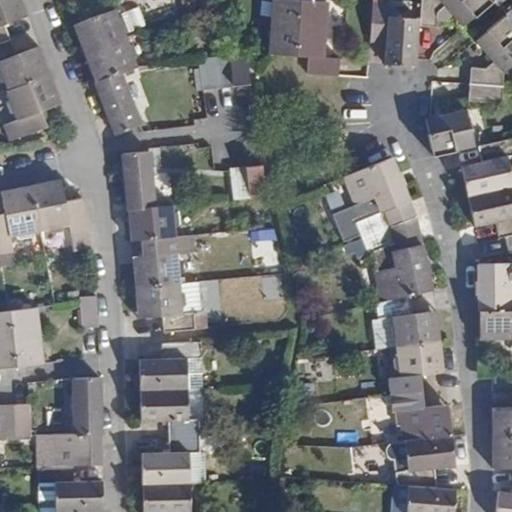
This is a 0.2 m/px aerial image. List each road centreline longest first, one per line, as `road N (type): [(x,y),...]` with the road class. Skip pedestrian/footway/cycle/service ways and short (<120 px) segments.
road 1 (residential): [(403,97),(453,282),(476,511)]
road 2 (residential): [(114,511),(98,151)]
road 3 (residential): [(98,151),(32,0)]
road 4 (residential): [(98,151),(234,125)]
